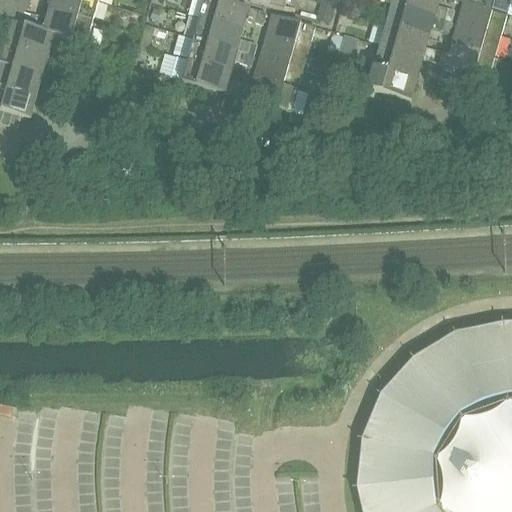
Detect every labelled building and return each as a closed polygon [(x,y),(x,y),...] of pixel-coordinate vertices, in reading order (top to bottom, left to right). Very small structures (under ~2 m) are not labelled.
[(0,0),(0,20),(11,23),(11,24),(21,26),(26,5),(7,0),(0,0)] [(92,24),(98,3),(86,0),(52,0),(49,12),(92,24)] [(151,0),(150,5),(162,8),(164,0),(151,0)] [(243,8),(239,7),(213,0),(192,0),(188,16),(199,19),(199,20),(243,32),(249,10),(243,8)] [(284,12),(286,0),(240,0),(245,1),(284,12)] [(392,0),(391,7),(434,19),(440,0),(392,0)] [(510,0),(464,0),(463,5),(506,17),(510,0)] [(326,1),(320,22),(326,24),(333,4),(326,1)] [(463,5),(457,25),(500,38),(506,17),(463,5)] [(391,7),(385,28),(428,40),(434,19),(391,7)] [(148,22),(157,26),(163,12),(154,8),(148,22)] [(447,11),(438,8),(435,20),(444,22),(447,11)] [(246,22),(255,25),(259,13),(249,10),(246,22)] [(454,13),(447,11),(444,22),(451,24),(454,13)] [(54,37),(86,46),(92,24),(49,12),(44,32),(45,32),(45,34),(54,37)] [(266,15),(259,13),(255,25),(262,27),(266,15)] [(29,16),(26,28),(34,30),(37,18),(29,16)] [(310,46),(314,29),(272,17),(265,38),(312,52),(314,47),(310,46)] [(46,20),(37,18),(34,30),(43,32),(46,20)] [(199,20),(193,40),(237,53),(243,32),(199,20)] [(441,33),(444,22),(435,20),(432,30),(441,33)] [(448,35),(451,24),(444,22),(441,33),(448,35)] [(34,30),(26,28),(21,26),(11,24),(5,45),(48,58),(54,37),(45,34),(45,32),(44,32),(43,32),(34,30)] [(457,25),(451,46),(498,59),(499,54),(496,53),(500,38),(457,25)] [(385,28),(379,48),(422,61),(428,40),(385,28)] [(265,38),(260,59),(303,71),(307,55),(311,56),(312,52),(265,38)] [(193,40),(187,61),(231,73),(237,53),(193,40)] [(237,53),(247,55),(250,45),(240,42),(237,53)] [(0,66),(42,79),(48,58),(5,45),(0,43),(0,66)] [(257,46),(250,45),(247,55),(254,57),(257,46)] [(458,71),(471,75),(488,80),(493,63),(497,64),(498,59),(451,46),(445,68),(458,71)] [(379,48),(374,65),(371,64),(370,68),(417,81),(421,65),(422,61),(379,48)] [(112,50),(109,62),(125,67),(129,55),(112,50)] [(436,53),(426,50),(423,62),(432,65),(436,53)] [(244,67),(247,55),(237,53),(234,64),(244,67)] [(442,54),(436,53),(432,65),(438,67),(442,54)] [(251,69),(254,57),(247,55),(244,67),(251,69)] [(260,59),(254,80),(301,93),(302,89),(298,88),(303,71),(260,59)] [(220,94),(225,95),(231,73),(187,61),(181,83),(216,93),(220,94)] [(0,66),(0,89),(36,100),(42,79),(0,66)] [(367,91),(401,101),(405,102),(410,103),(417,81),(370,68),(368,74),(371,75),(367,91)] [(441,79),(454,83),(458,71),(445,68),(441,79)] [(454,83),(465,86),(467,87),(471,75),(458,71),(454,83)] [(291,114),(295,97),(299,98),(301,93),(254,80),(251,90),(248,102),(291,114)] [(239,86),(229,84),(226,96),(235,98),(239,86)] [(251,90),(239,86),(235,98),(248,102),(251,90)] [(30,121),(34,108),(36,100),(31,99),(0,89),(0,111),(4,113),(12,115),(21,118),(25,119),(30,121)] [(0,125),(8,128),(12,115),(4,113),(0,125)] [(17,131),(21,118),(12,115),(8,128),(17,131)] [(511,511),(511,326),(502,327),(455,337),(413,362),(390,388),(381,398),(362,442),(357,490),(362,511),(511,511)]
